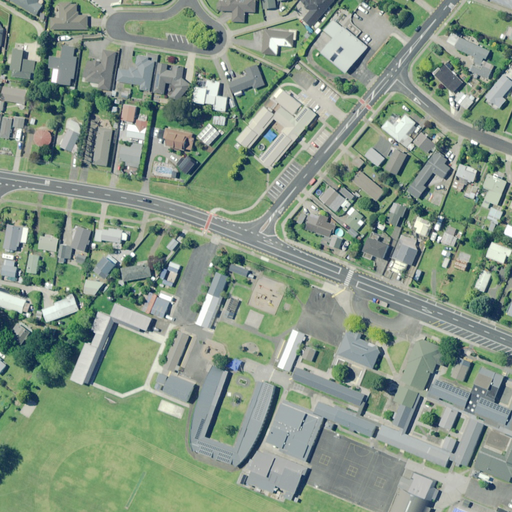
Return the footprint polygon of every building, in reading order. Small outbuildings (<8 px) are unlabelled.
[(41,0),(10,0),(38,17),(44,6),(39,3),(41,0)] [(224,0),(225,1),(221,1),(217,4),(217,9),(220,12),(234,12),(233,23),(245,23),(246,13),(256,13),(256,0),(224,0)] [(263,0),(265,9),(279,8),(279,1),(289,0),(263,0)] [(317,29),(322,24),(318,21),(336,0),(301,0),(301,1),(308,6),(306,8),(311,12),(304,19),(314,28),(315,27),(317,29)] [(511,0),(490,0),(511,8),(511,0)] [(79,4),(61,4),(61,18),(52,18),(52,30),(89,30),(89,15),(79,15),(79,4)] [(335,39),(324,53),(350,73),(370,48),(334,20),(326,31),(335,39)] [(298,31),(290,30),(290,32),(265,29),(263,54),(278,55),(279,45),(294,47),(294,39),(297,40),(298,31)] [(456,46),(460,37),(451,33),(447,42),(456,46)] [(484,59),(487,60),(490,52),(460,39),(456,49),(477,58),(474,64),(481,67),(484,59)] [(77,47),(65,46),(63,58),(53,57),(51,68),(62,70),(60,84),(72,86),(73,79),(76,79),(79,57),(76,57),(77,47)] [(9,71),(13,71),(12,76),(31,79),(32,72),(35,73),(37,61),(25,59),(27,50),(13,48),(9,71)] [(103,62),(89,60),(86,81),(91,82),(101,84),(100,89),(111,91),(118,52),(105,50),(103,62)] [(150,58),(138,56),(136,70),(121,68),(119,82),(141,85),(141,90),(151,91),(155,62),(149,61),(150,58)] [(168,64),(159,63),(155,93),(165,94),(167,83),(173,84),(179,89),(172,97),(178,102),(192,85),(184,79),(185,67),(174,66),(173,72),(167,71),(168,64)] [(266,85),(258,65),(246,70),(249,76),(231,82),(235,93),(254,86),(255,89),(266,85)] [(464,84),(446,65),(442,69),(440,66),(433,73),(453,94),(464,84)] [(472,67),(470,71),(488,79),(492,71),(484,67),(482,71),(472,67)] [(511,86),(511,80),(505,75),(487,96),(501,108),(507,100),(503,97),(511,86)] [(221,82),(209,80),(207,88),(197,87),(195,102),(214,105),(214,110),(227,112),(229,98),(219,96),(221,82)] [(28,91),(5,86),(3,100),(26,105),(28,91)] [(476,99),(465,89),(456,100),(468,110),(476,99)] [(271,169),(316,114),(306,106),(296,119),(294,117),(302,107),(285,93),(277,102),(284,108),(276,117),(266,108),(238,141),(249,150),(274,120),(285,130),(260,159),(271,169)] [(134,123),(137,108),(125,106),(122,122),(134,123)] [(416,123),(406,115),(399,124),(397,123),(395,126),(389,121),(383,128),(411,151),(414,146),(410,143),(413,140),(407,134),(416,123)] [(226,117),(214,116),(213,125),(225,126),(226,117)] [(26,119),(16,117),(15,127),(25,128),(26,119)] [(14,119),(5,118),(2,137),(11,139),(14,119)] [(148,122),(138,121),(137,127),(129,125),(128,132),(127,138),(145,141),(148,122)] [(210,125),(198,137),(210,145),(220,134),(210,125)] [(53,141),(54,137),(53,134),(52,131),(50,129),(47,127),(44,127),(41,127),(38,129),(35,131),(34,133),(33,137),(34,140),(35,143),(37,145),(40,147),(43,147),(46,147),(49,146),(51,143),(53,141)] [(114,129),(101,127),(95,164),(109,166),(114,129)] [(76,145),(81,134),(70,129),(62,147),(76,153),(79,147),(76,145)] [(167,145),(166,148),(185,152),(186,150),(192,152),(195,140),(192,139),(193,135),(166,129),(164,139),(166,140),(165,144),(167,145)] [(436,144),(422,133),(414,142),(428,154),(436,144)] [(142,150),(143,145),(132,144),(132,148),(122,147),(120,162),(126,163),(126,167),(139,169),(140,165),(141,165),(143,151),(142,150)] [(365,157),(377,168),(385,160),(373,149),(365,157)] [(409,155),(397,149),(387,169),(398,175),(409,155)] [(449,159),(437,150),(408,191),(419,199),(428,188),(425,186),(434,173),(444,179),(451,168),(445,164),(449,159)] [(366,162),(358,155),(352,162),(360,169),(366,162)] [(188,157),(179,167),(188,177),(197,166),(192,164),(194,162),(188,157)] [(457,181),(453,188),(462,192),(465,185),(467,186),(469,182),(472,183),(472,181),(474,182),(479,171),(462,164),(458,176),(462,177),(460,182),(457,181)] [(386,192),(362,171),(354,181),(378,201),(386,192)] [(508,182),(489,175),(484,188),(490,190),(483,206),(489,208),(491,202),(499,205),(508,182)] [(479,190),(470,186),(465,197),(474,200),(479,190)] [(352,204),(332,187),(325,195),(323,193),(320,198),(336,212),(342,206),(344,208),(347,205),(349,207),(352,204)] [(355,197),(345,189),(342,193),(351,201),(355,197)] [(408,208),(398,205),(395,213),(391,212),(388,222),(399,226),(402,218),(404,218),(408,208)] [(364,216),(353,207),(348,213),(351,216),(347,222),(358,231),(365,223),(361,220),(364,216)] [(488,218),(493,220),(493,222),(498,224),(499,222),(503,212),(493,208),(488,218)] [(301,226),(307,216),(302,213),(296,223),(301,226)] [(329,218),(321,215),(320,219),(310,216),(306,229),(331,237),(335,225),(328,222),(329,218)] [(439,231),(445,218),(439,216),(434,229),(439,231)] [(424,219),(418,217),(415,227),(418,228),(417,232),(426,236),(430,226),(422,223),(424,219)] [(4,245),(17,248),(18,242),(20,243),(20,239),(28,240),(30,226),(8,222),(4,245)] [(93,230),(76,225),(73,234),(77,235),(73,248),(86,252),(93,230)] [(458,229),(450,226),(448,231),(455,234),(458,229)] [(110,231),(102,229),(97,232),(95,241),(102,242),(103,240),(122,243),(123,239),(129,240),(130,232),(110,229),(110,231)] [(359,236),(351,229),(348,233),(355,239),(359,236)] [(386,260),(391,246),(379,241),(381,236),(373,232),(365,252),(366,252),(364,256),(372,260),(374,255),(386,260)] [(458,237),(446,233),(443,242),(454,247),(458,237)] [(344,240),(334,236),(331,245),(340,249),(344,240)] [(60,240),(42,237),(40,249),(58,252),(60,240)] [(180,243),(175,239),(168,247),(173,251),(180,243)] [(511,253),(511,249),(492,243),(487,257),(505,263),(508,256),(511,257),(511,253)] [(74,246),(61,244),(59,257),(71,259),(74,246)] [(419,250),(403,244),(400,252),(396,251),(393,258),(397,259),(393,271),(403,275),(408,264),(413,266),(419,250)] [(88,256),(80,253),(76,262),(85,265),(88,256)] [(105,277),(118,262),(107,253),(94,269),(105,277)] [(41,256),(31,254),(28,272),(37,274),(41,256)] [(181,256),(176,254),(173,264),(177,265),(181,256)] [(16,262),(6,260),(3,275),(17,277),(18,268),(15,267),(16,262)] [(122,265),(125,280),(152,275),(149,260),(122,265)] [(468,263),(457,260),(454,269),(465,272),(468,263)] [(250,268),(233,261),(230,269),(247,276),(250,268)] [(179,270),(165,265),(160,277),(174,283),(179,270)] [(492,274),(483,270),(476,288),(485,292),(492,274)] [(230,277),(218,272),(197,323),(212,330),(218,315),(225,297),(222,296),(230,277)] [(105,281),(88,278),(85,291),(95,293),(105,281)] [(27,300),(0,291),(0,305),(23,313),(24,311),(29,312),(30,308),(25,306),(27,300)] [(173,297),(161,292),(160,296),(172,301),(173,297)] [(80,311),(75,296),(55,303),(56,306),(44,310),(48,322),(80,311)] [(240,299),(232,296),(224,315),(232,318),(240,299)] [(171,303),(159,298),(153,313),(165,318),(171,303)] [(171,324),(166,322),(162,331),(167,333),(171,324)] [(33,332),(20,323),(10,337),(23,346),(33,332)] [(56,330),(46,325),(42,333),(52,338),(56,330)] [(306,332),(294,328),(279,366),(290,371),(306,332)] [(192,334),(179,329),(164,368),(176,373),(192,334)] [(255,345),(217,330),(212,342),(251,357),(255,345)] [(382,349),(346,334),(339,352),(375,366),(382,349)] [(419,337),(401,381),(424,390),(435,361),(443,365),(450,349),(419,337)] [(318,349),(307,344),(302,356),(313,360),(318,349)] [(334,349),(322,344),(313,367),(325,371),(334,349)] [(472,361),(459,355),(451,375),(464,381),(472,361)] [(260,431),(275,383),(260,378),(235,446),(206,435),(230,368),(214,362),(204,385),(192,426),(191,446),(236,465),(246,456),(260,431)] [(366,392),(295,364),(290,379),(360,406),(366,392)] [(380,373),(370,369),(364,385),(374,389),(380,373)] [(168,374),(161,371),(158,379),(165,382),(168,374)] [(195,382),(171,373),(164,390),(188,400),(195,382)] [(472,390),(437,377),(431,392),(466,406),(472,390)] [(405,429),(420,391),(401,383),(394,400),(400,402),(391,424),(405,429)] [(511,411),(511,406),(482,395),(476,410),(508,423),(511,411)] [(386,402),(371,396),(366,407),(382,413),(386,402)] [(375,421),(319,398),(314,410),(284,397),(266,440),(281,446),(280,449),(306,460),(324,416),(369,434),(375,421)] [(184,409),(162,400),(158,410),(180,419),(184,409)] [(459,409),(447,405),(440,424),(451,428),(459,409)] [(485,423),(471,417),(454,460),(468,465),(485,423)] [(335,424),(328,421),(326,428),(333,430),(335,424)] [(452,452),(382,424),(376,440),(446,468),(452,452)] [(457,439),(447,435),(443,446),(453,450),(457,439)] [(511,485),(511,438),(502,464),(478,454),(472,470),(511,485)] [(259,450),(246,482),(274,492),(277,485),(287,489),(284,496),(293,499),(306,465),(266,450),(265,452),(259,450)] [(408,491),(402,489),(392,511),(426,511),(439,482),(415,473),(408,491)]
